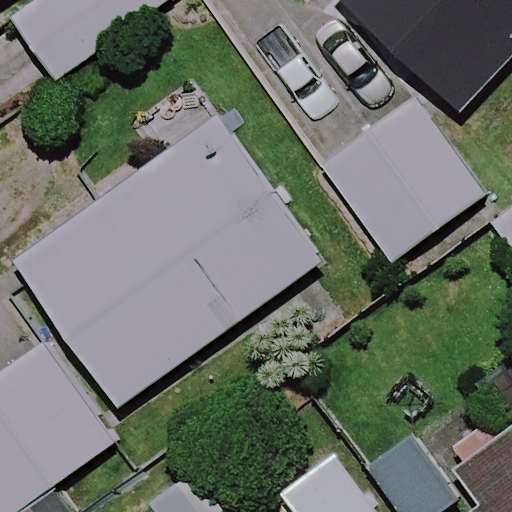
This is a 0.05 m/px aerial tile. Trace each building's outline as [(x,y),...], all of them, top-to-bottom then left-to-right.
[(164,6),(159,0),(43,0),(16,19),(59,80),(164,6)] [(511,65),(511,0),(335,0),(465,118),(511,65)] [(486,199),(420,101),(325,165),(390,263),(486,199)] [(323,265),(219,120),(19,264),(122,409),(323,265)] [(0,511),(21,511),(117,444),(47,345),(0,378),(0,511)] [(511,511),(511,359),(473,385),(503,430),(455,461),(488,511),(511,511)]
